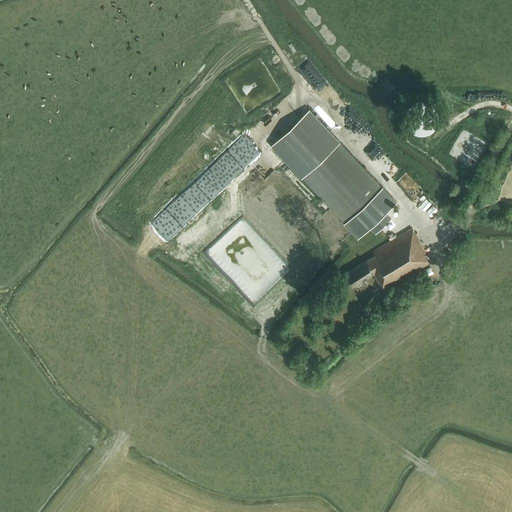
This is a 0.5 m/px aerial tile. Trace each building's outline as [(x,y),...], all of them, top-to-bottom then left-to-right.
[(439,119),(439,118),(439,116),(439,114),(438,113),(437,111),(437,110),(436,108),(434,107),(433,106),(432,105),(430,104),(429,103),(427,102),(426,102),(424,102),(422,102),(420,102),(419,102),(417,102),(415,103),(414,104),(412,104),(411,105),(410,107),(409,108),(408,109),(407,111),(406,112),(406,114),(405,116),(405,117),(405,119),(405,121),(405,122),(406,124),(406,126),(407,127),(408,129),(409,130),(410,131),(412,132),(413,133),(416,135),(418,135),(420,136),(421,136),(423,136),(425,136),(427,135),(428,135),(430,134),(431,133),(433,132),(434,131),(435,130),(436,128),(437,127),(438,125),(438,124),(439,122),(439,120),(439,119)] [(385,213),(396,202),(309,110),(272,145),(345,223),(359,237),(370,227),(376,233),(391,219),(385,213)] [(466,188),(461,196),(464,198),(470,190),(466,188)] [(427,198),(420,205),(425,211),(432,203),(427,198)] [(433,205),(427,212),(432,216),(438,209),(433,205)] [(384,290),(399,280),(429,262),(425,253),(426,253),(412,228),(365,256),(367,260),(346,273),(353,286),(374,273),(378,280),(384,290)] [(432,273),(429,267),(421,271),(424,277),(432,273)]
